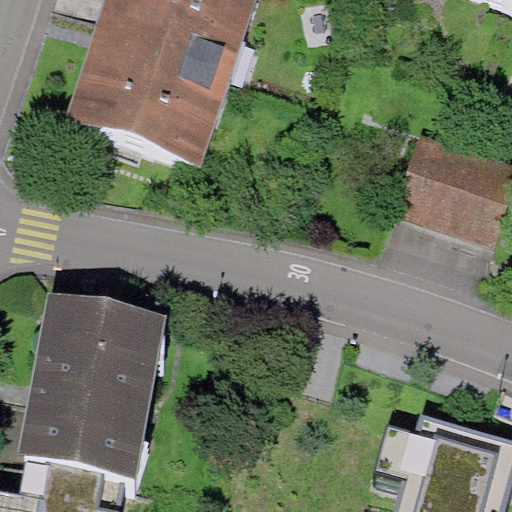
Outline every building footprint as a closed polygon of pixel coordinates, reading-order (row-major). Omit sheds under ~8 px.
[(258,6),(238,0),(117,0),(75,145),(205,184),(258,6)] [(511,0),(454,0),(511,21),(511,0)] [(511,199),(511,182),(421,151),(396,226),(492,258),(511,199)] [(137,511),(168,344),(55,323),(20,511),(137,511)] [(506,511),(511,492),(511,467),(427,445),(409,511),(506,511)]
